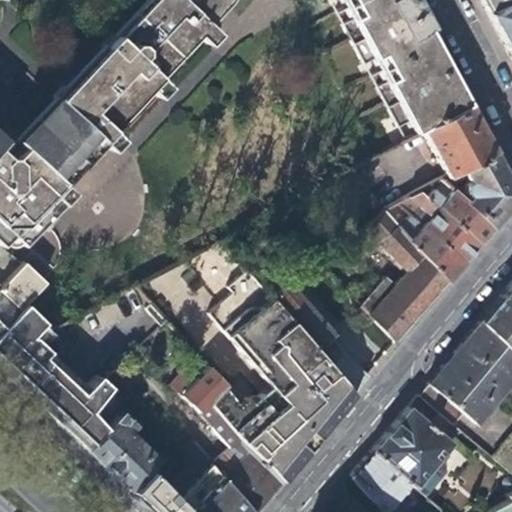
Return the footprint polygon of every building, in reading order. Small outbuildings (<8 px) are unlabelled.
[(99,53),(75,78),(87,95),(42,141),(69,168),(78,158),(90,146),(101,156),(112,145),(101,134),(140,92),(151,103),(162,92),(150,81),(189,39),(201,51),(212,39),(200,28),(219,7),(221,4),(222,0),(146,0),(148,1),(109,43),(106,40),(96,50),(99,53)] [(408,134),(417,130),(461,105),(441,68),(404,0),(326,0),(327,1),(327,0),(335,0),(346,20),(339,24),(361,64),(368,60),(380,83),(373,87),(394,126),(402,123),(408,134)] [(475,0),(476,1),(483,14),(501,0),(475,0)] [(511,0),(501,0),(483,14),(492,31),(503,50),(511,44),(511,0)] [(511,44),(503,50),(511,65),(511,66),(511,44)] [(28,129),(42,141),(87,95),(75,78),(59,95),(57,93),(46,104),(49,106),(37,119),(28,129)] [(417,130),(442,175),(491,150),(465,102),(461,105),(417,130)] [(28,129),(11,147),(24,160),(42,141),(28,129)] [(42,141),(24,160),(52,186),(69,168),(42,141)] [(0,183),(24,160),(11,147),(1,158),(0,156),(0,183)] [(466,197),(461,201),(489,228),(511,200),(511,188),(491,150),(442,175),(437,177),(444,184),(463,175),(468,184),(465,187),(464,189),(464,193),(466,197)] [(52,186),(24,160),(0,183),(0,241),(2,240),(15,253),(63,196),(52,186)] [(423,185),(414,190),(475,245),(489,228),(461,201),(452,211),(423,185)] [(426,217),(418,226),(460,264),(475,245),(414,190),(402,196),(426,217)] [(356,303),(392,345),(444,283),(406,240),(395,228),(377,209),(377,208),(353,230),(368,246),(373,241),(400,270),(389,283),(380,275),(356,303)] [(407,215),(395,228),(406,240),(418,226),(407,215)] [(406,240),(444,283),(460,264),(418,226),(406,240)] [(0,316),(38,270),(15,253),(0,267),(0,316)] [(224,383),(222,385),(247,412),(258,423),(294,461),(350,395),(267,298),(244,271),(242,269),(220,289),(225,293),(202,313),(264,386),(245,402),(241,397),(238,399),(224,383)] [(296,273),(267,298),(350,395),(364,378),(327,340),(331,336),(292,288),(302,280),(296,273)] [(511,276),(495,297),(511,311),(511,276)] [(58,397),(91,432),(106,417),(88,399),(109,373),(97,363),(81,380),(75,375),(40,348),(47,340),(30,325),(42,311),(23,292),(0,317),(0,349),(27,374),(58,397)] [(511,344),(511,311),(495,297),(490,303),(475,320),(505,352),(511,344)] [(511,380),(511,359),(505,352),(475,320),(435,367),(420,385),(459,417),(472,428),(511,380)] [(224,448),(210,465),(253,511),(279,480),(239,440),(229,430),(204,404),(222,385),(205,367),(191,380),(181,369),(165,384),(195,413),(224,448)] [(247,412),(222,385),(204,404),(229,430),(247,412)] [(450,428),(459,417),(420,385),(412,396),(432,413),(450,428)] [(422,425),(432,413),(412,396),(407,401),(366,450),(405,484),(409,488),(420,497),(440,472),(439,464),(433,459),(446,443),(422,425)] [(127,400),(102,426),(80,449),(96,463),(125,491),(144,471),(153,461),(124,434),(131,426),(127,422),(138,411),(127,400)] [(247,412),(229,430),(239,440),(258,423),(247,412)] [(279,480),(294,461),(258,423),(239,440),(279,480)] [(168,442),(169,443),(176,450),(191,436),(182,427),(168,442)] [(511,438),(492,462),(511,478),(511,438)] [(377,511),(380,511),(405,484),(366,450),(361,456),(346,474),(377,511)] [(252,511),(253,511),(210,465),(207,462),(172,498),(187,511),(198,511),(209,501),(221,511),(252,511)] [(187,511),(172,498),(144,471),(125,491),(139,504),(147,511),(187,511)] [(480,511),(511,511),(511,488),(498,496),(501,501),(480,511)] [(221,511),(209,501),(198,511),(221,511)]
